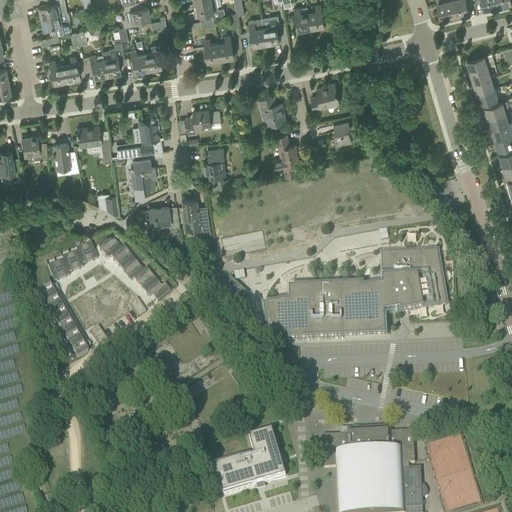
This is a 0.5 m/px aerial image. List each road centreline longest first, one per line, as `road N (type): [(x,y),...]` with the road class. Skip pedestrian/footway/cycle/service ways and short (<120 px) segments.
road 1 (residential): [(506,312),(426,41)]
road 2 (residential): [(511,343),(323,359),(306,372),(312,386)]
road 3 (residential): [(312,386),(511,429)]
road 4 (residential): [(152,312),(105,264),(61,289),(96,351)]
road 5 (residential): [(312,386),(188,288)]
road 6 (residential): [(31,110),(170,92)]
road 7 (residential): [(291,72),(426,41)]
road 8 (residential): [(31,110),(14,1),(0,4)]
